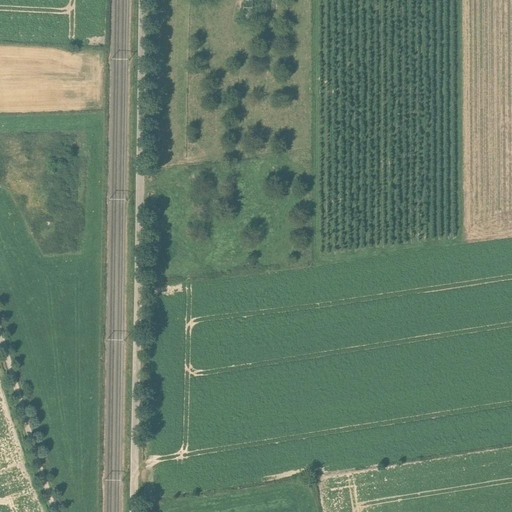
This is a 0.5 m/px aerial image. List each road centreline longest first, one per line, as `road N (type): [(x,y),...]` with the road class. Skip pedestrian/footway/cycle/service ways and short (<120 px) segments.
road 1 (unclassified): [(131,511),(141,0)]
road 2 (track): [(0,351),(55,511)]
